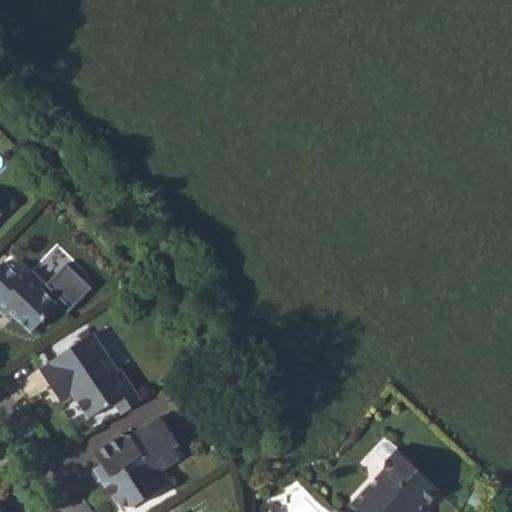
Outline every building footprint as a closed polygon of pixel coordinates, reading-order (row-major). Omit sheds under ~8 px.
[(28,276),(24,280),(5,262),(0,267),(0,304),(1,304),(15,317),(32,332),(58,305),(42,289),(28,276)] [(28,276),(42,289),(47,283),(33,270),(28,276)] [(0,304),(0,312),(10,322),(15,317),(1,304),(0,304)] [(98,358),(85,338),(31,375),(44,393),(50,388),(61,404),(72,397),(87,419),(112,403),(120,415),(134,406),(112,374),(106,378),(94,360),(98,358)] [(174,448),(180,444),(160,416),(130,436),(120,433),(93,452),(100,462),(109,475),(101,481),(117,505),(133,508),(158,491),(150,479),(163,470),(181,458),(174,448)] [(383,442),(380,445),(378,448),(377,453),(385,461),(383,469),(351,503),(360,511),(421,511),(420,511),(426,505),(426,506),(440,491),(388,441),(383,442)] [(93,468),(101,481),(109,475),(100,462),(93,468)] [(150,479),(158,491),(171,483),(163,470),(150,479)]
